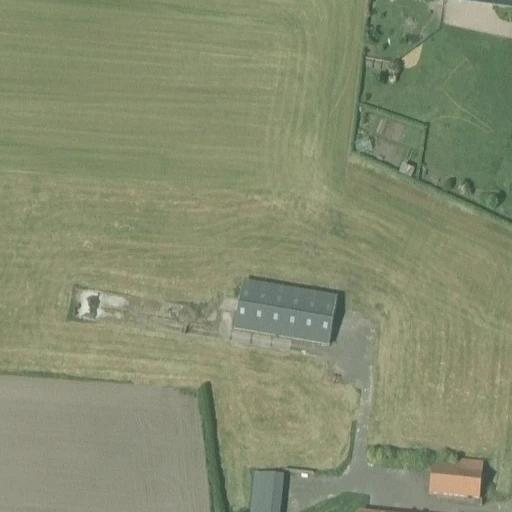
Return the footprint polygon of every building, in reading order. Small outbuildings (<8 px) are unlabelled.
[(511,9),(511,0),(493,0),(493,7),(511,9)] [(402,166),(398,175),(413,181),(417,173),(402,166)] [(244,280),(235,331),(328,348),(337,297),(244,280)] [(433,469),(430,496),(480,501),(483,465),(457,462),(456,471),(433,469)] [(280,511),(284,477),(254,474),(250,511),(280,511)]
